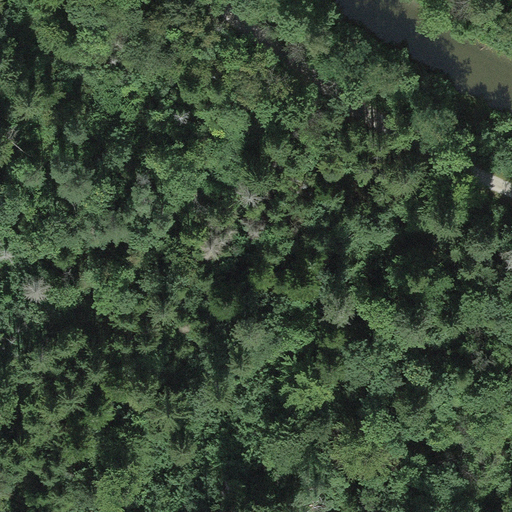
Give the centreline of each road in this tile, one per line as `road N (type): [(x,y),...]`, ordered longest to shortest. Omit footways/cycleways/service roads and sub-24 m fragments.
road 1 (track): [(511,186),(387,123),(205,0)]
road 2 (track): [(352,511),(395,453),(418,379),(511,258)]
